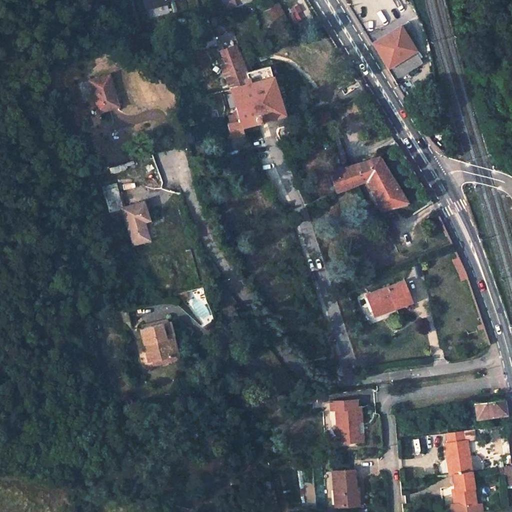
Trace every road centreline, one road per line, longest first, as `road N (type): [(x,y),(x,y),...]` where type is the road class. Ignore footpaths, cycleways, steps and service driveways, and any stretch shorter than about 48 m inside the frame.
road 1 (residential): [(178,164),(200,230),(293,369),(324,383),(509,360)]
road 2 (unknown): [(275,149),(303,209),(356,379)]
road 3 (residential): [(511,380),(384,398),(394,506)]
road 4 (secondary): [(435,179),(324,0)]
road 5 (secondary): [(509,360),(469,244),(435,179)]
